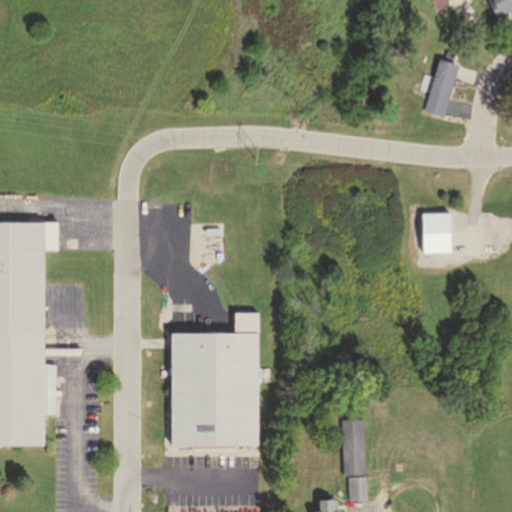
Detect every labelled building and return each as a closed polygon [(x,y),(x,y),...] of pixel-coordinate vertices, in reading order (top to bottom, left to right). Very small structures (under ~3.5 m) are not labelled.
[(447,0),(449,2),(435,12),(426,0),(447,0)] [(511,0),(490,0),(497,14),(511,6),(511,0)] [(438,57),(427,104),(447,109),(457,61),(438,57)] [(422,214),(424,252),(452,250),(450,213),(422,214)] [(43,446),(0,446),(0,225),(43,225),(43,446)] [(168,339),(231,339),(231,316),(255,316),(256,444),(169,444),(168,339)] [(363,476),(342,476),(340,421),(361,420),(363,476)] [(347,480),(363,480),(364,501),(348,502),(347,480)] [(332,511),(332,502),(316,502),(316,511),(332,511)]
